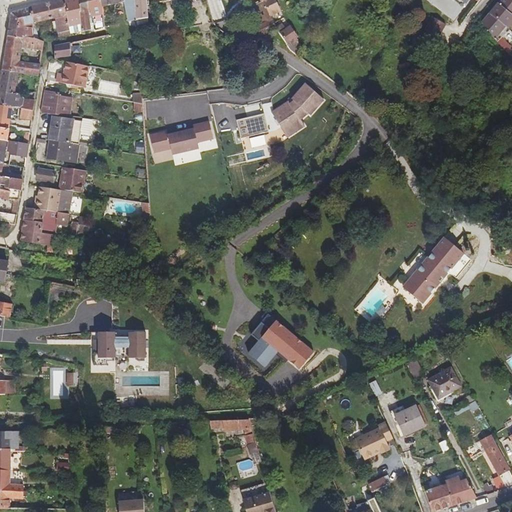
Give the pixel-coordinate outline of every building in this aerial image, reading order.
[(64,0),(31,8),(34,23),(56,18),(60,37),(72,34),(65,0),(64,0)] [(78,0),(65,0),(72,34),(82,32),(78,0)] [(91,30),(87,0),(78,0),(82,32),(91,30)] [(105,28),(101,8),(99,0),(87,0),(91,30),(105,28)] [(128,22),(136,20),(135,0),(99,0),(101,8),(124,2),(128,22)] [(136,21),(148,19),(145,0),(135,0),(136,20),(136,21)] [(259,0),(260,2),(262,1),(270,15),(280,11),(275,0),(259,0)] [(511,0),(501,0),(499,3),(511,13),(511,0)] [(260,2),(256,4),(265,23),(256,27),(261,36),(269,32),(276,28),(270,15),(262,1),(260,2)] [(511,13),(499,3),(490,14),(505,26),(508,29),(511,24),(511,13)] [(12,13),(10,25),(21,26),(34,23),(31,8),(13,12),(12,13)] [(490,14),(481,24),(511,56),(511,55),(511,50),(511,49),(511,47),(502,38),(506,33),(502,30),(505,26),(490,14)] [(426,31),(439,38),(447,25),(434,17),(426,31)] [(33,39),(32,28),(21,26),(10,25),(8,35),(33,39)] [(289,47),(294,44),(281,25),(276,28),(289,47)] [(33,39),(8,35),(3,69),(18,72),(39,76),(41,65),(20,62),(22,47),(43,50),(44,42),(38,40),(33,39)] [(70,43),(55,47),(55,59),(71,57),(70,43)] [(139,58),(126,59),(127,75),(141,78),(139,58)] [(64,75),(58,74),(56,82),(85,88),(89,67),(67,62),(64,75)] [(18,72),(3,69),(0,85),(0,90),(15,94),(18,72)] [(285,101),(270,113),(288,137),(305,129),(300,123),(311,116),(323,101),(303,85),(292,101),(289,104),(285,101)] [(15,94),(0,90),(0,104),(12,107),(21,108),(33,111),(35,101),(24,99),(21,95),(15,94)] [(45,90),(41,113),(62,116),(66,97),(59,96),(59,93),(45,90)] [(141,94),(133,95),(133,102),(142,104),(141,94)] [(73,98),(66,97),(62,116),(70,117),(73,98)] [(12,107),(0,104),(0,126),(10,129),(10,125),(12,107)] [(246,117),(262,115),(261,104),(245,105),(246,117)] [(33,111),(21,108),(19,119),(32,121),(33,111)] [(261,116),(234,121),(238,138),(265,132),(261,116)] [(82,121),(52,117),(51,126),(91,133),(93,121),(82,119),(82,121)] [(167,131),(148,135),(153,154),(170,150),(171,155),(198,149),(196,141),(211,138),(207,121),(191,125),(193,131),(168,137),(167,131)] [(389,143),(395,135),(381,123),(374,131),(389,143)] [(10,129),(0,126),(0,139),(7,141),(10,129)] [(91,133),(51,126),(49,141),(50,141),(79,145),(81,133),(91,134),(91,133)] [(79,145),(50,141),(48,159),(77,163),(79,145)] [(28,144),(12,142),(10,154),(26,157),(28,144)] [(144,142),(133,143),(134,152),(145,152),(144,142)] [(4,164),(0,163),(0,177),(22,180),(23,176),(8,174),(10,165),(4,164)] [(86,171),(65,167),(63,180),(61,180),(59,190),(82,193),(86,171)] [(55,172),(38,170),(37,179),(54,182),(55,172)] [(22,180),(0,177),(0,184),(6,186),(5,189),(21,191),(22,180)] [(37,209),(68,214),(72,192),(40,187),(37,209)] [(0,190),(0,198),(9,200),(10,192),(0,190)] [(37,209),(26,207),(24,219),(43,222),(42,230),(56,232),(57,224),(66,226),(68,214),(37,209)] [(0,219),(9,221),(9,225),(12,229),(15,226),(17,215),(12,215),(0,213),(0,219)] [(43,222),(24,219),(23,230),(42,233),(42,230),(43,222)] [(72,222),(70,234),(76,235),(78,223),(72,222)] [(42,233),(23,230),(21,240),(54,246),(55,235),(42,233)] [(446,238),(404,289),(424,304),(465,253),(446,238)] [(8,262),(0,260),(0,272),(6,274),(8,262)] [(0,316),(6,317),(10,318),(13,305),(0,303),(0,316)] [(315,353),(276,322),(269,331),(260,324),(248,338),(256,344),(245,357),(264,372),(278,354),(300,371),(315,353)] [(116,334),(94,334),(94,363),(116,363),(116,350),(128,350),(128,361),(146,361),(146,335),(130,335),(130,340),(116,340),(116,334)] [(439,399),(461,387),(451,368),(428,380),(439,399)] [(63,385),(74,385),(74,374),(64,374),(63,385)] [(15,382),(0,381),(0,393),(15,394),(15,382)] [(383,394),(376,381),(369,384),(376,397),(383,394)] [(426,426),(416,405),(394,416),(404,437),(426,426)] [(257,442),(250,419),(211,421),(213,430),(243,428),(248,445),(257,442)] [(385,442),(392,438),(384,423),(378,426),(379,428),(356,440),(358,445),(357,446),(364,460),(380,452),(381,454),(389,450),(385,442)] [(0,454),(10,454),(10,448),(17,448),(17,431),(0,431),(0,454)] [(510,470),(491,436),(487,438),(488,442),(482,445),(499,476),(500,475),(509,471),(510,470)] [(440,442),(443,452),(450,450),(447,440),(440,442)] [(10,454),(0,454),(0,472),(10,473),(10,454)] [(239,463),(242,470),(253,467),(250,460),(239,463)] [(57,471),(69,472),(70,463),(57,463),(57,471)] [(511,476),(509,471),(500,475),(503,481),(507,489),(511,487),(511,476)] [(10,484),(10,473),(0,472),(0,499),(9,500),(23,500),(23,491),(23,485),(10,484)] [(369,484),(373,492),(387,485),(384,477),(369,484)] [(453,506),(477,498),(467,479),(459,481),(458,477),(444,482),(446,485),(453,506)] [(503,481),(495,485),(498,492),(505,489),(507,489),(503,481)] [(495,493),(492,485),(489,486),(487,483),(482,486),(486,494),(487,494),(487,495),(490,494),(495,493)] [(446,485),(425,492),(432,511),(435,511),(453,506),(446,485)] [(276,511),(271,492),(244,499),(247,511),(276,511)] [(9,500),(0,499),(0,509),(9,510),(9,500)] [(144,511),(144,500),(118,501),(118,511),(144,511)]
